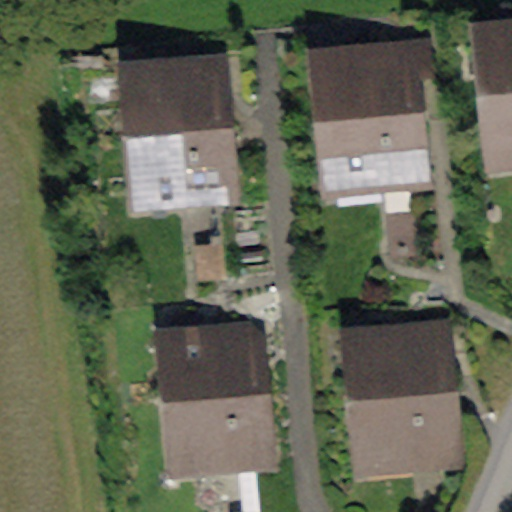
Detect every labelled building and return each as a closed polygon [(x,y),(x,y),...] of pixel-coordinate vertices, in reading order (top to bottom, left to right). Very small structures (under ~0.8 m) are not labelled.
[(511,34),(487,37),(497,140),(511,138),(511,34)] [(324,63),(334,166),(375,163),(377,183),(417,179),(406,55),(324,63)] [(186,196),(227,193),(216,70),(135,78),(144,180),(184,176),(186,196)] [(411,461),(449,457),(438,335),(357,343),(368,445),(409,441),(411,461)] [(225,462),(265,458),(253,336),(172,344),(182,446),(223,442),(225,462)]
